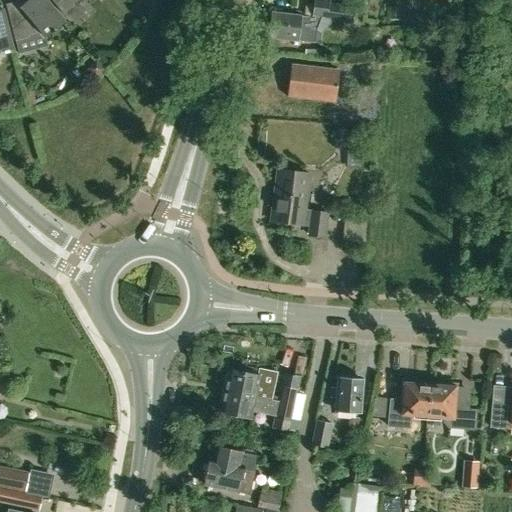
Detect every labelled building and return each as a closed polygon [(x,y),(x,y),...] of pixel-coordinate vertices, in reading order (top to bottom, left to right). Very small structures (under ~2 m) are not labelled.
[(6,5),(16,41),(29,38),(28,35),(41,32),(46,38),(52,33),(54,34),(56,32),(55,31),(65,22),(46,0),(20,0),(18,1),(6,5)] [(51,0),(64,14),(74,5),(73,3),(76,0),(51,0)] [(335,31),(337,20),(353,23),(355,6),(315,1),(313,17),(273,11),(269,37),(315,43),(317,29),(320,29),(335,31)] [(0,54),(1,54),(0,52),(13,49),(2,6),(2,5),(0,5),(0,54)] [(95,59),(83,68),(94,80),(106,70),(95,59)] [(337,101),(341,70),(293,64),(289,96),(337,101)] [(310,174),(279,170),(272,221),(303,226),(304,224),(312,225),(310,235),(324,237),(328,213),(313,211),(313,214),(305,213),(310,174)] [(229,370),(224,391),(270,401),(276,372),(259,368),(257,376),(229,370)] [(337,410),(358,411),(360,379),(339,378),(337,410)] [(411,413),(413,413),(427,414),(429,380),(412,379),(412,385),(403,384),(402,400),(393,399),(389,399),(387,426),(390,427),(410,428),(411,413)] [(429,380),(427,414),(441,415),(443,416),(442,422),(448,428),(475,430),(477,410),(453,408),(455,388),(446,387),(446,382),(429,380)] [(280,385),(273,417),(299,423),(304,395),(296,393),(297,389),(280,385)] [(268,411),(270,401),(224,391),(220,412),(250,418),(252,408),(268,411)] [(511,403),(492,402),(490,426),(511,427),(510,435),(511,434),(511,403)] [(297,432),(299,423),(273,417),(271,427),(297,432)] [(311,444),(327,447),(332,424),(316,420),(311,444)] [(205,484),(237,491),(249,494),(257,456),(241,453),(219,448),(216,463),(210,462),(205,484)] [(462,485),(476,486),(478,462),(463,461),(462,485)] [(0,488),(20,493),(26,494),(30,472),(0,465),(0,488)] [(412,483),(422,484),(423,470),(413,469),(412,483)] [(431,470),(423,470),(422,484),(430,484),(431,470)] [(376,511),(379,490),(372,490),(369,490),(369,488),(364,487),(364,483),(353,481),(352,481),(348,511),(376,511)] [(0,502),(18,506),(20,493),(0,488),(0,502)] [(257,507),(264,508),(280,511),(284,493),(262,488),(257,507)] [(418,511),(420,492),(396,490),(394,511),(418,511)]
